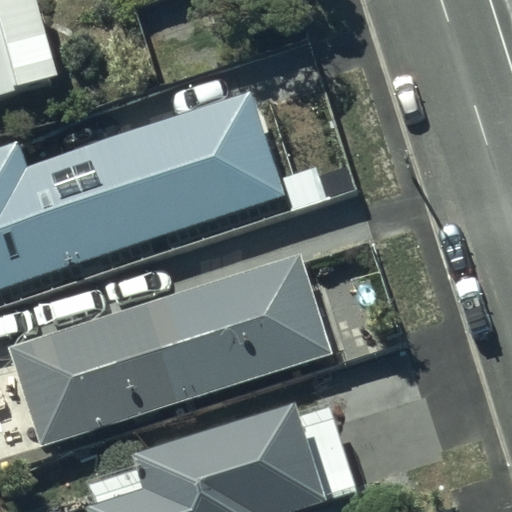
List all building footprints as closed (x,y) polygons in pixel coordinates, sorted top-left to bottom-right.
[(0,0),(0,102),(58,86),(33,0),(0,0)] [(197,0),(135,0),(111,8),(129,64),(210,38),(197,0)] [(0,149),(0,294),(285,203),(251,99),(25,171),(16,144),(0,149)] [(302,263),(7,355),(39,455),(334,363),(302,263)] [(139,504),(110,511),(319,511),(292,419),(128,468),(139,504)]
